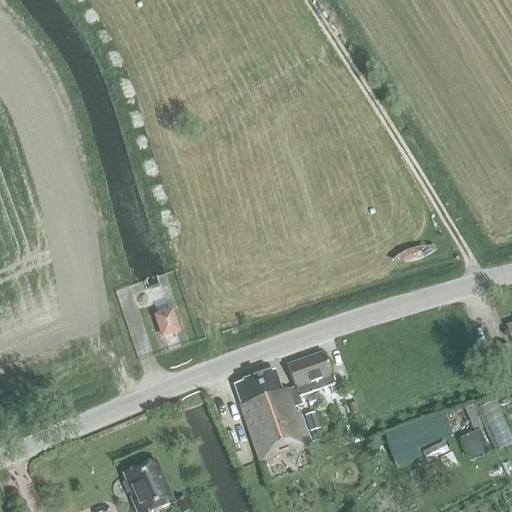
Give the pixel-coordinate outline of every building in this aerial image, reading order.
[(170,313),(155,318),(161,337),(177,332),(170,313)] [(511,365),(511,360),(508,346),(494,350),(500,369),(511,365)] [(477,352),(484,375),(498,371),(491,348),(477,352)] [(294,389),(298,398),(334,386),(322,355),(286,367),(294,389)] [(305,446),(292,409),(301,406),(298,398),(294,389),(286,392),(286,391),(280,393),(273,372),(238,384),(233,386),(241,407),(240,407),(259,462),(305,446)] [(358,412),(355,403),(347,406),(350,415),(358,412)] [(449,412),(390,433),(398,457),(458,435),(449,412)] [(312,415),(304,418),(309,433),(317,430),(312,415)] [(462,418),(454,421),(460,433),(467,430),(462,418)] [(327,424),(320,422),(317,428),(319,433),(325,434),(328,430),(327,424)] [(449,470),(456,467),(450,456),(444,459),(449,470)] [(123,476),(135,502),(133,503),(137,511),(152,511),(174,502),(155,461),(123,476)] [(187,498),(177,501),(181,511),(187,511),(192,510),(187,498)]
